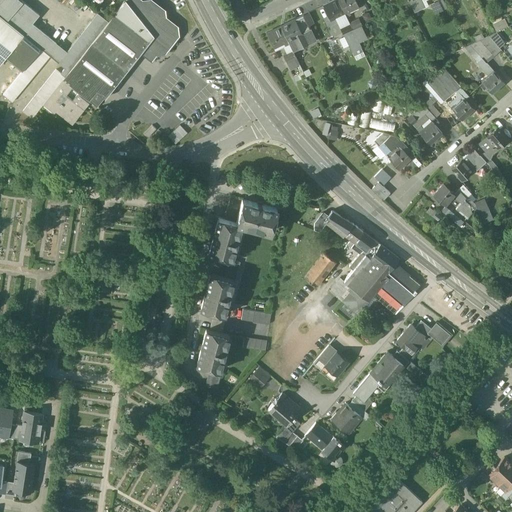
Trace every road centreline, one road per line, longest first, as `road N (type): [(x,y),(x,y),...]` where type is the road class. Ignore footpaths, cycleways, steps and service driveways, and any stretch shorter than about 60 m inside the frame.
road 1 (secondary): [(511,324),(389,226),(273,108)]
road 2 (residential): [(273,108),(216,143),(178,155),(0,133)]
road 3 (residential): [(35,508),(53,405),(0,397)]
road 4 (residential): [(511,95),(398,197)]
road 5 (secondary): [(273,108),(206,0)]
road 6 (residential): [(511,413),(495,450),(439,511)]
